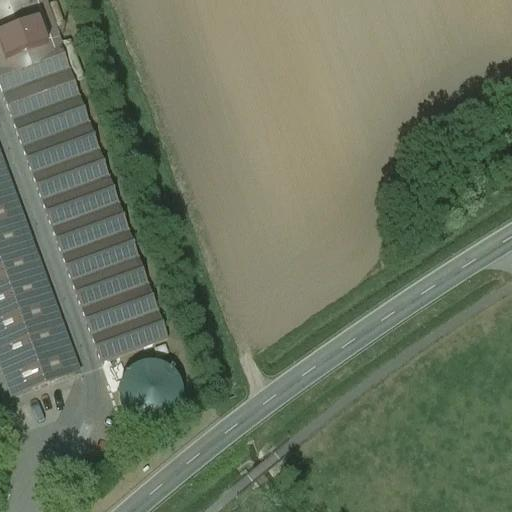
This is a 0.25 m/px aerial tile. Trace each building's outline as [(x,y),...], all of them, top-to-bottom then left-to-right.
[(0,0),(0,66),(59,45),(42,0),(0,0)] [(167,342),(59,45),(0,66),(0,91),(100,366),(167,342)] [(77,374),(0,161),(0,370),(10,399),(77,374)] [(168,345),(147,353),(151,364),(172,356),(168,345)] [(145,369),(139,371),(134,374),(131,376),(128,379),(125,383),(123,387),(121,391),(121,394),(120,400),(121,406),(123,410),(125,415),(128,418),(131,421),(134,424),(138,426),(142,427),(147,428),(151,428),(156,428),(161,427),(164,425),(167,423),(170,421),(173,418),(175,415),(177,412),(179,408),(180,403),(180,398),(180,393),(179,391),(178,388),(177,385),(175,382),(173,378),(170,376),(167,373),(162,371),(158,370),(154,369),(149,369),(145,369)]
